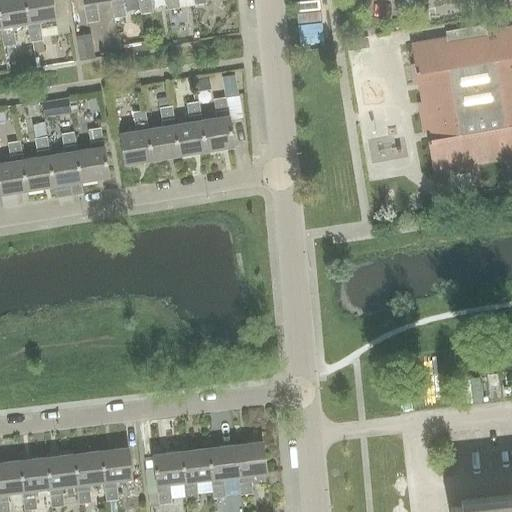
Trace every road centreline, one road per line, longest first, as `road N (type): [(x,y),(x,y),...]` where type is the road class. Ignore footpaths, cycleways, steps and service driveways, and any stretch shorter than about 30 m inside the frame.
road 1 (residential): [(0,430),(300,393)]
road 2 (residential): [(282,178),(0,218)]
road 3 (residential): [(0,97),(268,54)]
road 4 (unclassified): [(300,393),(282,178)]
road 5 (unclassified): [(282,178),(268,54)]
